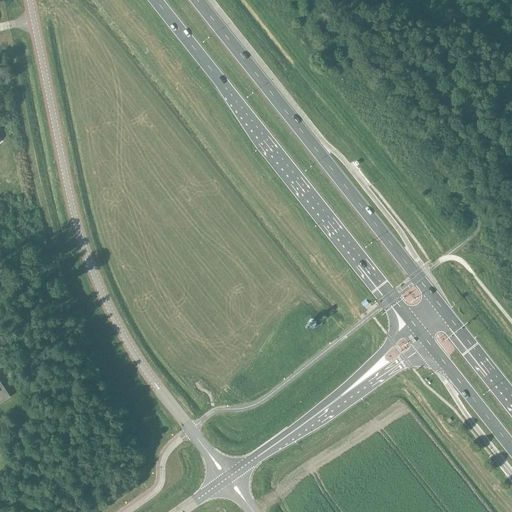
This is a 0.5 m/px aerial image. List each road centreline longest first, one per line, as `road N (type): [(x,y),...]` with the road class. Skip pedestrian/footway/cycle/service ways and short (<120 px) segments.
road 1 (unclassified): [(190,430),(131,350),(90,269),(33,21)]
road 2 (trunk): [(156,0),(413,324)]
road 3 (trunk): [(446,313),(196,0)]
road 4 (tertiary): [(233,474),(369,373)]
road 5 (trunk): [(426,341),(511,447)]
